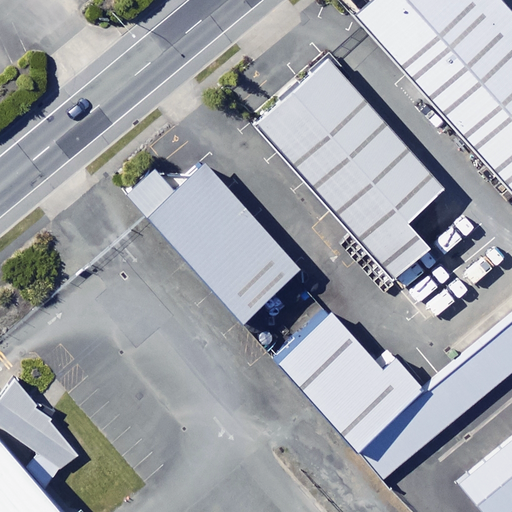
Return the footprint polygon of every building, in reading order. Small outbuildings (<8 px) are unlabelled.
[(511,11),(502,0),(359,0),(352,7),(511,186),(511,11)] [(445,187),(325,52),(253,115),(392,272),(435,234),(416,212),(445,187)] [(297,264),(206,162),(150,211),(241,313),(297,264)] [(383,363),(332,306),(276,356),(358,449),(425,391),(393,354),(383,363)] [(511,318),(425,391),(358,449),(385,478),(511,371),(511,318)] [(0,511),(74,511),(0,428),(0,511)] [(511,511),(511,439),(462,481),(487,511),(511,511)]
